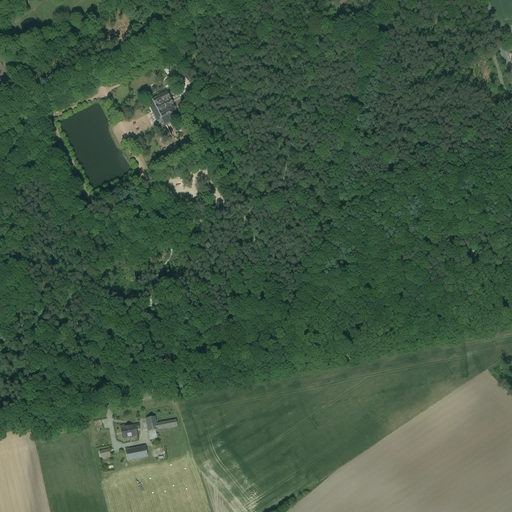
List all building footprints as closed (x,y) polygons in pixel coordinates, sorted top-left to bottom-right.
[(15,29),(8,34),(12,40),(19,35),(15,29)] [(167,92),(157,98),(156,96),(151,98),(152,100),(147,102),(156,119),(160,128),(174,121),(171,114),(185,107),(182,101),(173,105),(167,92)] [(169,147),(171,153),(180,149),(177,144),(169,147)] [(155,417),(146,419),(148,432),(150,431),(155,430),(177,426),(176,420),(156,424),(155,417)] [(131,427),(125,428),(125,426),(120,427),(123,439),(137,436),(136,430),(139,430),(139,427),(138,425),(131,426),(131,427)] [(145,447),(125,451),(127,461),(147,457),(145,447)] [(101,458),(104,457),(104,459),(112,457),(110,449),(100,451),(101,458)]
